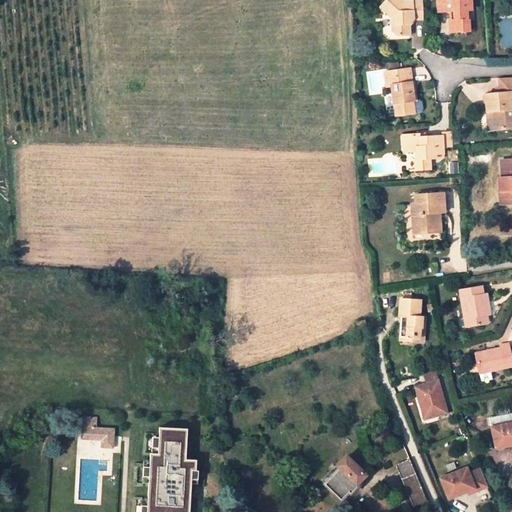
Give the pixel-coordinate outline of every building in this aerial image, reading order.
[(412,7),(411,2),(404,3),(400,0),(385,0),(381,7),(392,16),(394,16),(395,25),(392,27),(392,33),(397,37),(408,36),(408,25),(412,20),(423,20),(422,7),(412,7)] [(455,20),(450,20),(451,33),(470,33),(469,20),(468,20),(467,11),(472,11),(471,0),(438,0),(439,12),(449,12),(455,11),(455,20)] [(413,101),(412,89),(407,89),(407,85),(409,84),(408,70),(387,71),(381,72),(381,86),(387,85),(388,102),(392,102),(393,114),(417,113),(420,110),(420,105),(417,101),(413,101)] [(486,94),(487,110),(493,110),(494,129),(511,127),(511,116),(510,92),(486,94)] [(417,137),(416,132),(399,133),(400,151),(412,150),(413,157),(410,157),(411,169),(427,168),(426,159),(441,158),(440,146),(451,145),(450,131),(437,131),(437,136),(422,136),(417,137)] [(498,178),(498,191),(506,191),(507,201),(511,200),(511,159),(500,161),(501,178),(498,178)] [(499,203),(511,202),(511,200),(507,201),(506,191),(498,191),(499,203)] [(415,226),(415,232),(435,230),(435,219),(430,217),(430,212),(443,212),(441,192),(410,194),(410,203),(406,203),(407,226),(415,226)] [(489,322),(487,314),(484,294),(482,285),(461,289),(467,326),(489,322)] [(401,340),(411,340),(411,336),(420,336),(420,325),(425,325),(425,312),(421,312),(421,300),(399,299),(398,316),(408,316),(407,323),(401,323),(401,340)] [(411,336),(411,340),(425,341),(425,325),(420,325),(420,336),(411,336)] [(477,360),(479,370),(480,373),(511,365),(511,359),(508,343),(500,345),(501,347),(476,353),(477,360)] [(472,372),(479,370),(477,360),(470,362),(472,372)] [(447,411),(446,406),(436,370),(424,373),(427,383),(418,385),(420,394),(424,393),(425,401),(422,402),(427,417),(447,411)] [(511,446),(511,413),(506,415),(504,409),(497,411),(498,417),(490,419),(492,428),(490,428),(496,450),(511,446)] [(97,417),(82,416),(80,439),(101,440),(102,427),(96,426),(97,417)] [(115,428),(102,427),(101,440),(100,446),(113,447),(115,428)] [(183,429),(155,428),(153,454),(146,453),(142,511),(185,511),(186,493),(187,481),(187,471),(191,471),(192,460),(181,460),(183,429)] [(332,478),(325,486),(343,501),(349,493),(352,494),(360,484),(358,483),(365,474),(353,465),(355,463),(349,458),(348,460),(345,458),(330,476),(332,478)] [(414,507),(427,502),(422,488),(410,459),(396,465),(414,507)] [(487,486),(477,463),(466,468),(440,479),(449,500),(468,492),(469,494),(487,486)] [(191,471),(187,471),(187,481),(194,481),(195,472),(191,471)] [(321,483),(325,486),(332,478),(330,476),(328,475),(321,483)]
